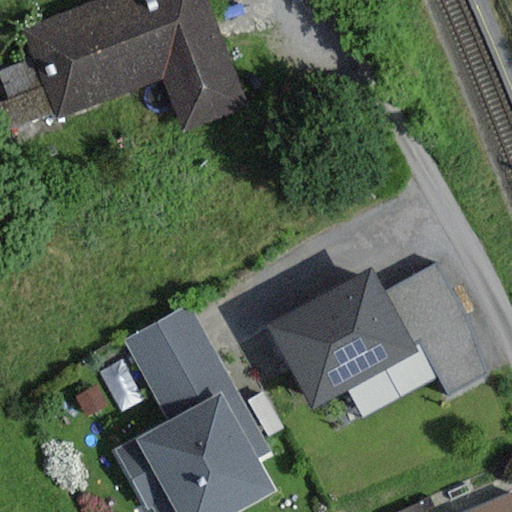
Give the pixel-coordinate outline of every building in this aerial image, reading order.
[(204,0),(111,0),(34,29),(46,59),(0,75),(0,123),(4,134),(173,70),(193,124),(244,104),(204,0)] [(412,341),(424,335),(453,388),(491,368),(470,310),(443,259),(384,290),(412,341)] [(372,267),(270,322),(310,396),(412,341),(384,290),(372,267)] [(255,452),(270,444),(195,304),(135,336),(178,416),(223,392),(255,452)] [(178,416),(141,435),(170,489),(182,511),(217,511),(272,483),(255,452),(223,392),(178,416)] [(154,497),(159,494),(168,511),(182,511),(170,489),(141,435),(125,444),(154,497)]
